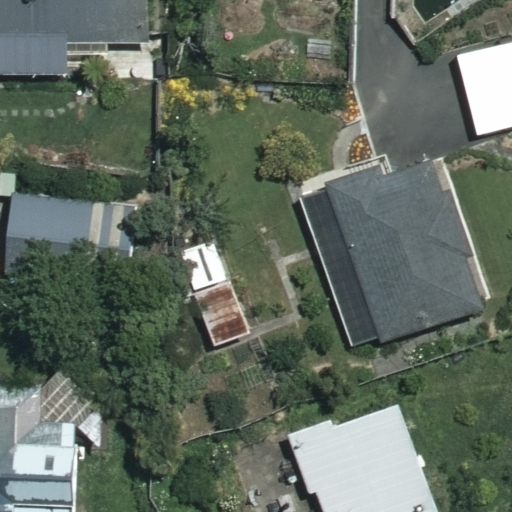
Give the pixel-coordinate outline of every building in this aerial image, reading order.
[(168,48),(167,0),(0,0),(0,77),(84,78),(84,48),(168,48)] [(511,136),(511,50),(472,58),(488,141),(511,136)] [(506,309),(455,165),(404,184),(399,171),(310,202),(365,359),(506,309)] [(153,210),(28,196),(19,277),(145,290),(153,210)] [(260,328),(223,239),(188,254),(225,343),(260,328)] [(46,438),(48,386),(0,384),(0,511),(95,511),(98,440),(46,438)] [(454,511),(418,406),(305,445),(324,500),(332,497),(337,511),(454,511)]
